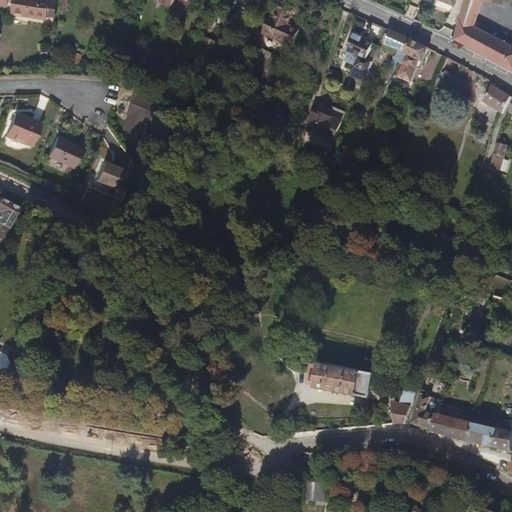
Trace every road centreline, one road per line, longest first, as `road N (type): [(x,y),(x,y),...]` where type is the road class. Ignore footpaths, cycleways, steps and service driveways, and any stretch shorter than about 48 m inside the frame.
road 1 (residential): [(279,450),(243,437),(186,379),(141,280),(115,252),(76,220),(0,182)]
road 2 (unclassified): [(0,429),(229,470),(264,466),(279,450)]
road 3 (residential): [(511,487),(403,434),(289,443)]
road 4 (residential): [(340,0),(511,83)]
